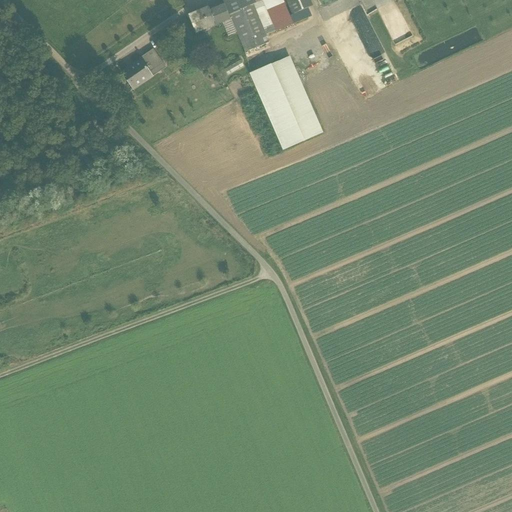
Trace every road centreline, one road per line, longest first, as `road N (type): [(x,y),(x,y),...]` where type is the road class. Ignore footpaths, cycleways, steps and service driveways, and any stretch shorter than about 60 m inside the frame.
road 1 (track): [(0,0),(272,273),(375,511)]
road 2 (track): [(272,273),(0,378)]
road 3 (track): [(200,0),(81,82)]
